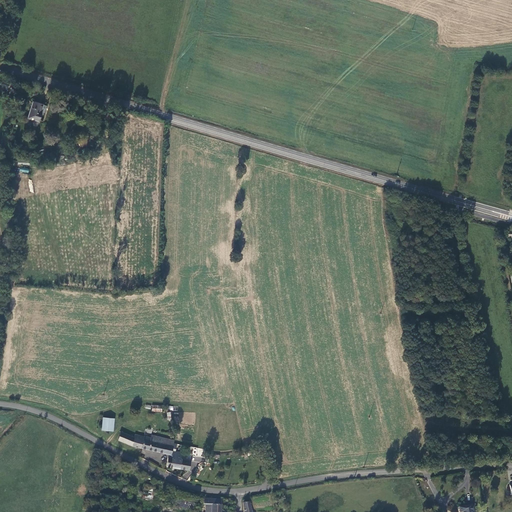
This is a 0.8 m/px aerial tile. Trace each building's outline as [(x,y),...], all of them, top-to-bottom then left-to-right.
[(43,104),(33,101),(28,118),(39,121),(42,113),(41,112),(43,104)] [(113,431),(114,419),(103,418),(102,431),(113,431)] [(133,446),(140,448),(144,436),(135,434),(134,437),(120,431),(118,440),(133,446)] [(169,454),(168,458),(172,458),(172,454),(171,454),(172,450),(172,449),(174,443),(174,440),(151,435),(151,437),(144,436),(140,448),(169,454)] [(201,463),(203,449),(194,447),(193,455),(195,455),(194,461),(201,463)] [(172,454),(172,458),(168,458),(166,467),(189,471),(190,461),(181,460),(181,459),(180,458),(181,454),(180,452),(174,451),(172,450),(171,454),(172,454)] [(154,486),(145,485),(143,499),(152,500),(154,486)] [(220,511),(221,499),(203,498),(203,505),(206,505),(205,511),(220,511)] [(252,511),(249,502),(243,502),(243,511),(252,511)]
